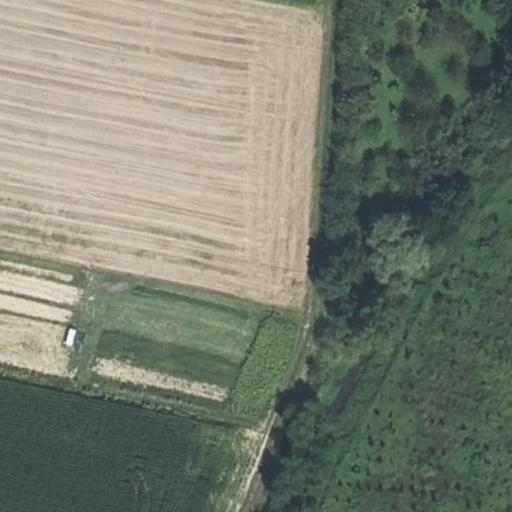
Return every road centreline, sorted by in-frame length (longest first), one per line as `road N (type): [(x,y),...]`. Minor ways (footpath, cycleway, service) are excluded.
road 1 (track): [(311,369),(337,0)]
road 2 (track): [(247,511),(311,369)]
